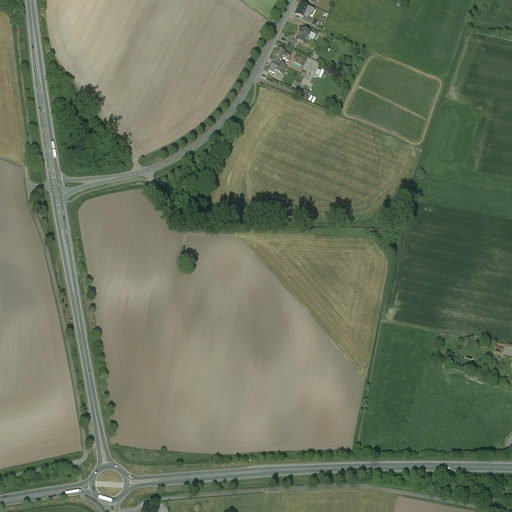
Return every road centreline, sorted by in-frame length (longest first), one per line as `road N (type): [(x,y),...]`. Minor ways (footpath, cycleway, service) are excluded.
road 1 (primary): [(511,467),(270,470),(126,482)]
road 2 (unclassified): [(136,511),(159,499),(357,486),(501,511)]
road 3 (unclassified): [(28,188),(86,455),(0,479)]
road 4 (tertiary): [(290,0),(240,98),(203,139),(142,172),(54,186)]
road 5 (secondary): [(54,186),(107,467)]
road 6 (unclassified): [(6,0),(15,17),(28,188)]
road 7 (secondary): [(30,0),(54,186)]
